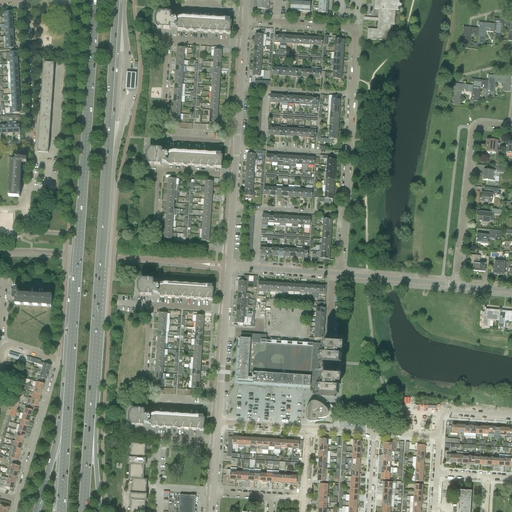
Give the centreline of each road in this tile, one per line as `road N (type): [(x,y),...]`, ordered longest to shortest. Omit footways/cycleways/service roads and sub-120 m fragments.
road 1 (primary): [(91,391),(115,0)]
road 2 (primary): [(95,0),(69,377)]
road 3 (residential): [(219,408),(145,400),(149,305),(225,310)]
road 4 (residential): [(236,143),(165,136),(168,49),(174,41),(243,44)]
road 5 (residential): [(229,250),(158,245),(158,177),(234,175)]
road 6 (unclassified): [(16,500),(56,363),(3,344)]
road 7 (residential): [(456,285),(472,128),(511,126)]
road 8 (residential): [(29,146),(23,1)]
road 9 (primary): [(69,377),(34,511)]
road 10 (primary): [(69,377),(60,511)]
road 11 (primary): [(83,511),(91,391)]
road 12 (primary): [(99,511),(91,391)]
